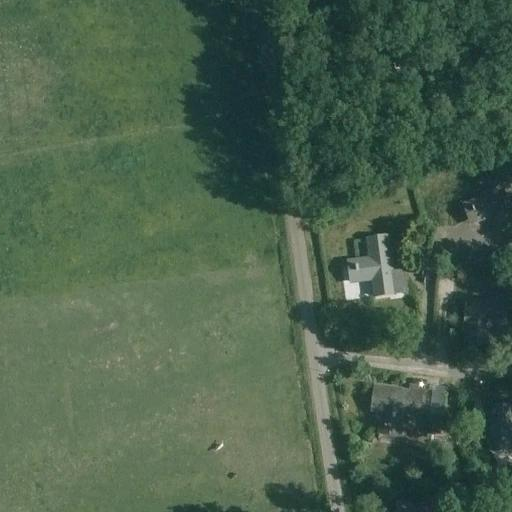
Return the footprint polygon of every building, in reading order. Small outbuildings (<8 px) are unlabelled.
[(492,217),(498,233),(511,227),(511,214),(501,189),(483,196),(484,198),(471,203),(478,222),(492,217)] [(393,283),(389,255),(387,237),(368,239),(371,258),(371,260),(356,262),(359,282),(374,280),(376,297),(395,295),(403,294),(401,282),(393,283)] [(498,251),(496,251),(496,265),(498,265),(511,264),(511,250),(505,251),(498,251)] [(507,328),(509,297),(494,295),(494,303),(465,299),(464,324),(467,325),(466,346),(488,348),(491,327),(507,328)] [(376,387),(372,413),(380,414),(378,434),(401,438),(404,417),(420,419),(424,387),(411,386),(409,392),(376,387)] [(489,451),(511,453),(511,421),(508,421),(510,406),(494,404),(489,451)] [(438,426),(439,418),(428,416),(427,424),(438,426)] [(438,511),(440,501),(426,499),(425,507),(397,503),(395,511),(438,511)]
